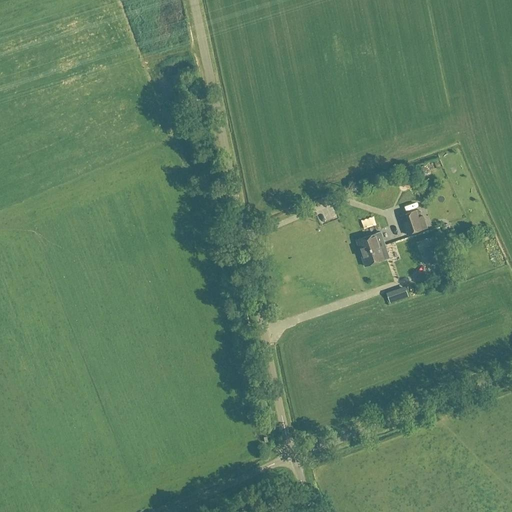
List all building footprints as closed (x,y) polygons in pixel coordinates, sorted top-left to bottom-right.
[(404,172),(398,185),(408,190),(415,177),(404,172)] [(318,221),(329,216),(324,206),(314,211),(318,221)] [(422,230),(415,212),(415,211),(400,217),(407,235),(422,230)] [(427,244),(425,233),(414,235),(416,246),(427,244)] [(360,254),(380,248),(376,234),(356,241),(360,254)] [(402,237),(387,240),(389,248),(404,245),(402,237)] [(380,248),(360,254),(365,267),(384,261),(380,248)] [(442,261),(439,252),(426,256),(429,265),(442,261)] [(404,289),(388,294),(390,302),(406,296),(404,289)]
